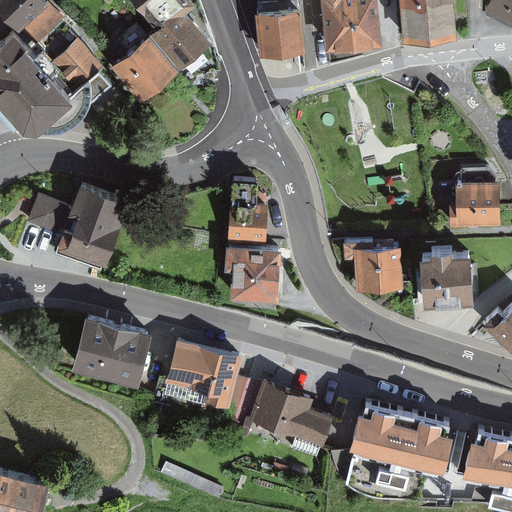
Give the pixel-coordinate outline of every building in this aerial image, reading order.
[(59,0),(2,0),(29,27),(44,42),(73,14),(59,0)] [(142,0),(164,25),(119,63),(150,98),(219,39),(194,9),(204,1),(203,0),(142,0)] [(304,0),(266,0),(271,51),(313,47),(309,3),(305,3),(304,0)] [(332,0),(335,45),(393,41),(389,0),(332,0)] [(409,0),(413,37),(467,32),(464,0),(409,0)] [(511,0),(495,0),(493,6),(511,14),(511,0)] [(29,27),(0,54),(0,83),(45,131),(89,89),(86,86),(60,59),(44,42),(29,27)] [(85,35),(60,59),(86,86),(111,62),(85,35)] [(511,218),(510,178),(466,180),(467,224),(511,221),(511,218)] [(92,182),(83,205),(49,193),(39,219),(74,232),(69,246),(118,263),(141,199),(92,182)] [(268,201),(231,198),(228,237),(265,240),(268,201)] [(408,243),(364,245),(366,288),(410,286),(408,243)] [(283,248),(234,247),(232,300),(282,301),(283,248)] [(485,252),(432,253),(433,298),(487,297),(485,252)] [(511,311),(500,323),(511,336),(511,311)] [(154,332),(92,316),(77,370),(139,387),(154,332)] [(241,356),(178,340),(167,384),(230,400),(241,356)] [(313,397),(267,381),(253,422),(323,445),(334,413),(310,405),(313,397)] [(412,469),(402,467),(404,458),(448,469),(461,419),(367,395),(354,445),(395,455),(392,464),(381,461),(376,479),(407,487),(412,469)] [(511,431),(480,423),(468,470),(507,480),(504,489),(494,486),(489,503),(511,508),(511,431)] [(49,511),(58,478),(0,463),(0,511),(49,511)]
